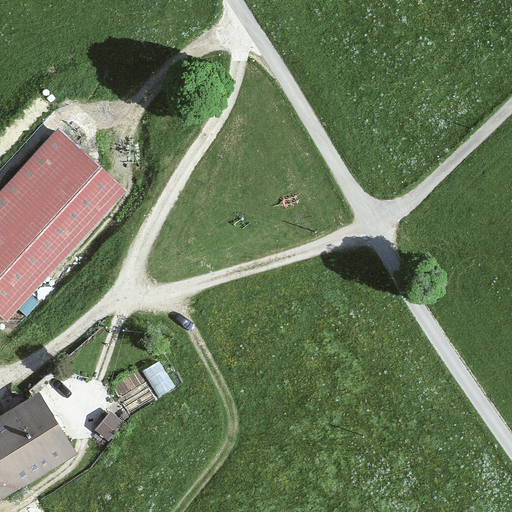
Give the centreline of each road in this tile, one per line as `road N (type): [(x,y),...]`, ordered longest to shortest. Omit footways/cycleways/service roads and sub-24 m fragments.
road 1 (track): [(0,378),(106,307),(319,248),(374,223),(413,198),(511,105)]
road 2 (track): [(120,114),(183,58),(251,27),(215,123),(145,242),(85,407)]
road 3 (unclassified): [(235,0),(418,309),(511,444)]
